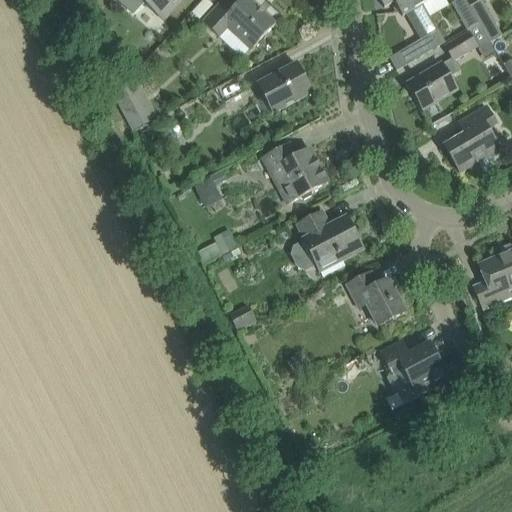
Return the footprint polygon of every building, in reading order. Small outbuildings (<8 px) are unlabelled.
[(138,0),(162,21),(181,0),(138,0)] [(218,39),(230,26),(254,48),(275,26),(248,0),(242,0),(234,9),(225,0),(223,0),(201,24),(218,39)] [(418,0),(378,0),(384,9),(393,3),(402,18),(406,16),(420,42),(438,32),(422,7),(418,0)] [(459,0),(451,5),(466,31),(479,24),(464,0),(459,0)] [(464,0),(479,24),(488,41),(490,43),(502,36),(497,28),(481,1),(469,8),(464,0)] [(479,24),(466,31),(477,48),(488,41),(479,24)] [(445,44),(443,45),(452,61),(453,64),(477,49),(477,48),(466,31),(445,44)] [(445,44),(438,32),(420,42),(406,51),(413,63),(443,45),(445,44)] [(441,66),(408,85),(423,111),(456,91),(449,79),(459,74),(453,64),(452,61),(442,68),(441,66)] [(511,62),(503,67),(511,81),(511,62)] [(258,86),(273,115),(312,94),(296,65),(258,86)] [(119,111),(122,115),(148,108),(143,89),(117,95),(116,96),(119,111)] [(444,147),(460,174),(500,151),(488,131),(496,126),(485,108),(457,124),(464,136),(444,147)] [(262,160),(287,206),(297,201),(310,193),(328,184),(310,150),(286,163),(280,151),(262,160)] [(192,191),(198,202),(207,197),(205,192),(223,183),(220,177),(192,191)] [(156,181),(166,200),(183,191),(178,183),(168,188),(162,178),(156,181)] [(322,214),(296,228),(303,241),(303,242),(293,248),(290,257),(297,270),(306,272),(316,267),(322,279),(344,267),(342,262),(363,251),(346,219),(329,227),(322,214)] [(473,289),(483,311),(509,300),(506,293),(511,289),(511,252),(479,267),(486,283),(473,289)] [(359,309),(367,305),(378,327),(387,323),(404,314),(387,281),(377,286),(371,274),(353,283),(347,287),(359,309)] [(228,318),(236,333),(255,324),(247,308),(228,318)] [(402,343),(381,355),(392,377),(386,380),(393,394),(397,392),(410,385),(416,397),(448,380),(430,345),(409,356),(402,343)] [(286,362),(293,375),(304,369),(297,356),(286,362)]
